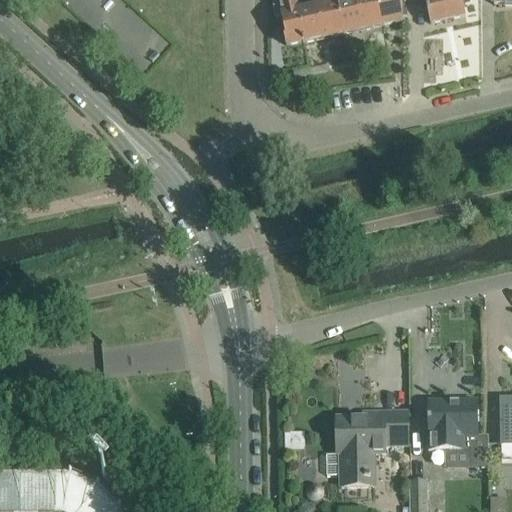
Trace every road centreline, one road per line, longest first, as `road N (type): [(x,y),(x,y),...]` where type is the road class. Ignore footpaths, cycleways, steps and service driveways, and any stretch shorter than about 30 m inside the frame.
road 1 (residential): [(242,79),(258,124),(287,139),(511,95)]
road 2 (tertiary): [(238,347),(238,293),(207,215),(153,148),(104,112)]
road 3 (residential): [(238,347),(511,281)]
road 4 (tertiary): [(104,112),(164,196),(238,347)]
road 5 (unclassified): [(0,380),(238,347)]
road 6 (tertiary): [(241,511),(238,347)]
road 7 (tertiary): [(104,112),(0,18)]
